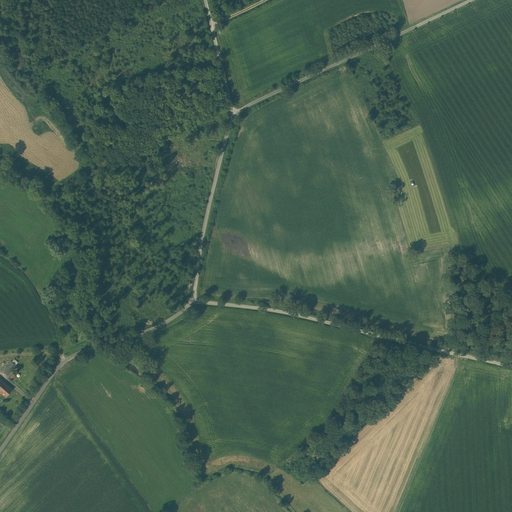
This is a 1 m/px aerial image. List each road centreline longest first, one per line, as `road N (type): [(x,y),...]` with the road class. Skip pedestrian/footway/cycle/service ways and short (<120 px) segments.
road 1 (unclassified): [(192,299),(292,312),(511,366)]
road 2 (unclassified): [(471,0),(232,114)]
road 3 (unclassified): [(192,299),(156,325),(62,362),(0,450)]
road 4 (unclassified): [(232,114),(192,299)]
